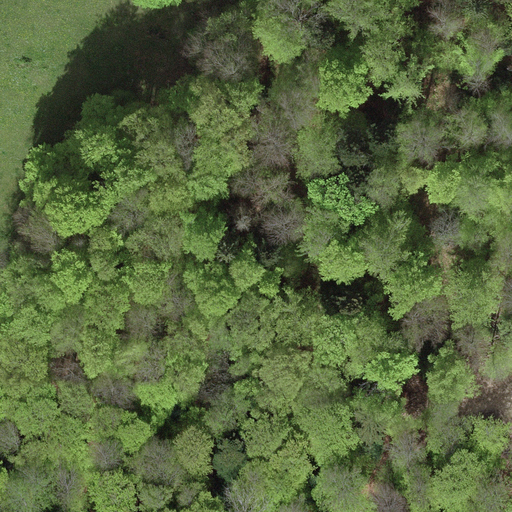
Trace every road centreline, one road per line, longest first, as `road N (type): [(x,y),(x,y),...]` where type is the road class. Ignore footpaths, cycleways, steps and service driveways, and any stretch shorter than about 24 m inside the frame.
road 1 (track): [(416,436),(282,455),(138,511)]
road 2 (track): [(359,511),(370,486),(416,436),(476,420)]
